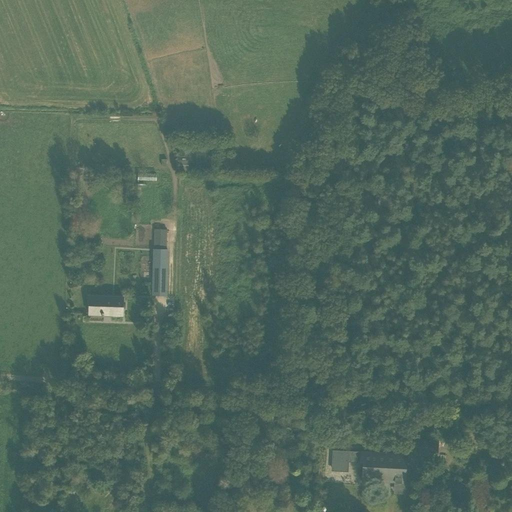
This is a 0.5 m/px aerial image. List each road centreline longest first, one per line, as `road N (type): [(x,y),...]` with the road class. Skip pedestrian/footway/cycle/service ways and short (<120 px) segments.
road 1 (track): [(392,2),(349,102),(331,396)]
road 2 (track): [(331,396),(0,377)]
road 3 (track): [(392,2),(408,56),(435,96),(511,88)]
road 4 (track): [(511,405),(331,396)]
